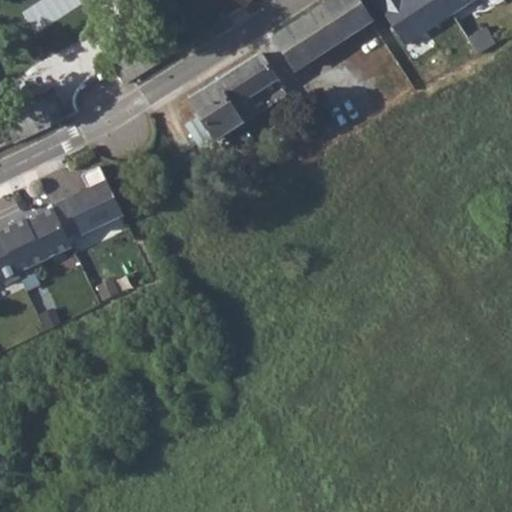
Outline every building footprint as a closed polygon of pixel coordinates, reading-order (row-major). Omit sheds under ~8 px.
[(357,0),(329,0),(270,37),(292,71),(370,22),(360,7),(357,0)] [(440,0),(451,15),(473,0),(440,0)] [(107,54),(125,85),(177,52),(164,26),(140,39),(138,36),(107,54)] [(258,57),(186,102),(213,141),(284,97),(258,57)] [(1,112),(15,141),(69,117),(53,86),(1,112)] [(53,203),(71,240),(123,215),(105,177),(53,203)] [(0,228),(0,238),(17,272),(74,245),(71,240),(53,203),(0,228)] [(0,238),(0,280),(17,272),(0,238)]
